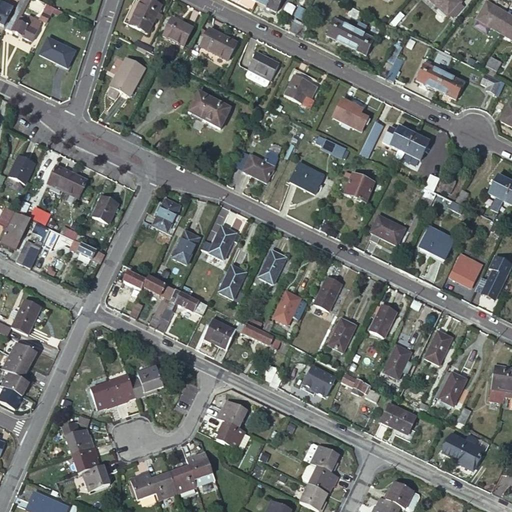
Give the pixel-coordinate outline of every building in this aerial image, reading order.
[(32,0),(22,0),(8,30),(35,43),(44,24),(32,18),(30,22),(23,19),(32,0)] [(157,6),(143,0),(138,0),(127,25),(144,33),(157,6)] [(276,13),(282,0),(254,0),(254,2),(276,13)] [(428,0),(447,18),(461,3),(457,0),(428,0)] [(487,3),(477,21),(500,35),(511,17),(487,3)] [(0,29),(5,32),(14,13),(0,6),(0,29)] [(357,20),(360,13),(349,7),(345,14),(357,20)] [(56,10),(54,14),(64,19),(66,14),(56,10)] [(52,18),(45,14),(42,21),(49,24),(52,18)] [(511,17),(500,35),(511,41),(511,17)] [(300,21),(293,18),(286,31),(294,35),(300,21)] [(189,28),(169,19),(160,37),(180,47),(189,28)] [(308,25),(300,21),(294,35),(301,38),(308,25)] [(332,21),(324,36),(344,46),(352,30),(332,21)] [(233,43),(206,30),(198,48),(225,61),(233,43)] [(352,30),(344,46),(365,56),(372,40),(352,30)] [(77,55),(50,41),(41,57),(68,71),(77,55)] [(246,70),(266,80),(267,80),(275,64),(254,54),(246,70)] [(145,68),(126,59),(111,90),(130,99),(145,68)] [(391,66),(384,62),(377,75),(385,79),(391,66)] [(422,65),(414,80),(434,90),(441,74),(422,65)] [(398,69),(391,66),(385,79),(392,82),(398,69)] [(286,81),(289,83),(292,77),(316,88),(319,82),(292,69),(286,81)] [(263,87),(266,80),(246,70),(243,77),(263,87)] [(441,74),(434,90),(454,100),(462,85),(441,74)] [(493,95),(499,83),(483,75),(478,84),(486,87),(484,91),(493,95)] [(310,100),(316,88),(292,77),(289,83),(282,98),(300,106),(304,97),(310,100)] [(229,110),(198,94),(188,114),(220,130),(229,110)] [(361,110),(340,100),(331,119),(360,133),(366,119),(359,115),(361,110)] [(511,127),(511,107),(507,105),(499,121),(511,127)] [(381,126),(374,123),(359,154),(365,158),(370,146),(371,147),(381,126)] [(388,146),(404,154),(413,136),(398,128),(396,132),(388,128),(381,143),(388,146)] [(404,154),(420,161),(428,143),(413,136),(404,154)] [(346,151),(319,138),(318,141),(316,140),(315,142),(317,143),(316,145),(323,148),(323,149),(342,159),(346,151)] [(258,159),(269,164),(272,157),(271,154),(264,151),(262,152),(258,159)] [(258,159),(247,154),(239,171),(263,183),(271,166),(269,164),(258,159)] [(35,166),(19,159),(10,180),(26,187),(35,166)] [(325,177),(301,165),(291,185),(316,197),(325,177)] [(48,185),(64,193),(72,176),(57,168),(48,185)] [(375,183),(353,174),(352,176),(346,173),(344,177),(350,180),(344,196),(366,205),(375,183)] [(77,200),(80,201),(88,184),(72,176),(64,193),(69,196),(77,200)] [(488,195),(503,203),(511,184),(497,177),(488,195)] [(455,184),(449,181),(443,192),(449,195),(455,184)] [(511,184),(503,203),(511,206),(511,184)] [(441,195),(436,193),(429,208),(434,210),(441,195)] [(461,193),(456,203),(464,207),(469,197),(461,193)] [(77,200),(69,196),(66,202),(74,206),(77,200)] [(119,207),(103,199),(93,219),(109,227),(119,207)] [(180,209),(166,202),(153,228),(167,235),(180,209)] [(464,207),(456,203),(452,210),(465,216),(468,209),(464,207)] [(0,225),(6,228),(14,213),(5,208),(0,217),(0,225)] [(20,209),(17,214),(30,221),(32,216),(20,209)] [(30,221),(17,214),(14,213),(6,228),(0,240),(0,241),(17,250),(31,221),(30,221)] [(378,216),(370,233),(378,237),(399,247),(407,230),(378,216)] [(320,231),(328,235),(335,222),(327,218),(320,231)] [(45,237),(49,230),(46,229),(40,225),(32,240),(42,244),(45,237)] [(233,242),(238,244),(241,238),(223,229),(210,255),(223,262),(233,242)] [(201,239),(186,231),(174,257),(188,265),(201,239)] [(455,244),(429,231),(421,249),(446,262),(455,244)] [(79,237),(69,232),(66,237),(76,242),(79,237)] [(376,242),(378,237),(370,233),(368,238),(376,242)] [(102,246),(79,235),(79,237),(76,242),(99,253),(102,246)] [(99,266),(104,257),(73,242),(69,251),(99,266)] [(31,267),(35,259),(40,249),(30,244),(28,249),(23,246),(14,263),(29,270),(31,267)] [(286,259),(272,252),(259,278),(273,285),(286,259)] [(484,264),(464,255),(452,279),(472,288),(484,264)] [(498,299),(511,269),(511,264),(497,258),(491,270),(495,271),(489,284),(485,293),(498,299)] [(246,275),(232,268),(219,294),(233,301),(246,275)] [(147,278),(136,273),(130,270),(128,275),(123,284),(140,293),(142,289),(147,278)] [(152,281),(147,278),(142,289),(159,297),(165,299),(163,303),(160,302),(154,314),(153,314),(147,327),(154,331),(168,301),(173,290),(152,281)] [(342,286),(328,279),(315,306),(329,313),(342,286)] [(497,302),(498,299),(485,293),(489,284),(483,281),(478,293),(497,302)] [(180,294),(173,290),(168,301),(173,303),(191,312),(196,302),(180,294)] [(301,301),(287,294),(274,321),(289,328),(301,301)] [(25,301),(11,328),(28,337),(41,310),(25,301)] [(168,301),(154,331),(161,334),(172,313),(169,312),(173,303),(168,301)] [(141,307),(135,304),(128,318),(134,321),(141,307)] [(398,314),(384,307),(371,333),(385,340),(398,314)] [(201,340),(225,352),(235,332),(210,320),(201,340)] [(357,328),(343,321),(330,348),(344,355),(357,328)] [(10,328),(0,323),(0,334),(6,338),(10,328)] [(262,333),(243,324),(238,334),(276,352),(281,342),(262,333)] [(453,340),(439,334),(426,360),(440,366),(453,340)] [(19,342),(11,358),(31,368),(39,352),(19,342)] [(412,355),(398,348),(385,374),(399,381),(403,373),(409,376),(414,365),(408,362),(412,355)] [(11,358),(4,374),(10,377),(24,384),(31,368),(11,358)] [(132,397),(133,400),(157,392),(155,389),(163,387),(156,367),(135,374),(137,380),(127,383),(132,397)] [(336,380),(313,368),(303,386),(312,390),(316,393),(316,394),(326,399),(336,380)] [(268,386),(276,390),(284,374),(276,370),(268,386)] [(508,372),(493,370),(491,389),(506,390),(508,372)] [(376,404),(380,395),(369,390),(371,387),(346,375),(342,384),(353,389),(351,393),(358,397),(360,392),(366,395),(365,398),(376,404)] [(468,382),(454,375),(441,401),(455,408),(468,382)] [(24,384),(10,377),(4,390),(6,391),(24,399),(30,386),(24,384)] [(107,384),(115,406),(125,403),(124,400),(132,397),(127,383),(125,377),(107,384)] [(104,407),(105,410),(115,406),(107,384),(87,390),(95,411),(104,407)] [(504,398),(506,390),(491,389),(490,398),(504,399),(504,398)] [(18,412),(24,399),(6,391),(0,404),(18,412)] [(64,397),(60,405),(69,409),(72,400),(64,397)] [(219,411),(215,420),(220,423),(237,431),(246,412),(226,402),(221,412),(219,411)] [(416,417),(389,404),(381,422),(408,435),(416,417)] [(473,412),(466,409),(459,423),(466,426),(473,412)] [(214,442),(220,445),(234,451),(243,434),(237,431),(220,423),(216,433),(218,434),(214,442)] [(61,439),(67,458),(91,449),(88,440),(85,441),(82,432),(72,435),(69,426),(57,430),(61,439)] [(243,434),(234,451),(241,455),(250,437),(243,434)] [(484,450),(452,435),(443,453),(458,461),(458,463),(474,471),(484,450)] [(300,461),(307,464),(313,467),(329,474),(333,466),(330,465),(335,455),(316,445),(316,446),(310,443),(308,444),(300,461)] [(67,458),(75,478),(80,476),(96,470),(92,460),(95,459),(91,449),(67,458)] [(210,476),(203,456),(193,460),(192,458),(183,461),(185,467),(191,482),(210,476)] [(96,470),(80,476),(87,494),(108,487),(104,478),(106,477),(103,467),(96,470)] [(167,476),(174,496),(193,490),(191,482),(185,467),(175,470),(176,472),(167,476)] [(329,474),(313,467),(304,485),(324,494),(328,486),(330,488),(335,477),(329,474)] [(148,479),(145,474),(135,477),(136,480),(127,483),(134,503),(154,496),(148,479)] [(154,496),(156,502),(174,496),(167,476),(158,479),(158,476),(148,479),(154,496)] [(383,489),(378,499),(396,507),(400,509),(400,507),(405,510),(408,509),(415,496),(414,493),(409,491),(409,490),(390,481),(386,490),(383,489)] [(324,494),(304,485),(296,504),(311,511),(313,511),(318,511),(321,505),(319,504),(324,494)] [(66,511),(67,509),(33,495),(26,511),(28,511),(66,511)] [(392,511),(396,507),(378,499),(376,498),(372,507),(369,506),(366,511),(392,511)] [(268,503),(263,511),(287,511),(288,511),(268,503)]
